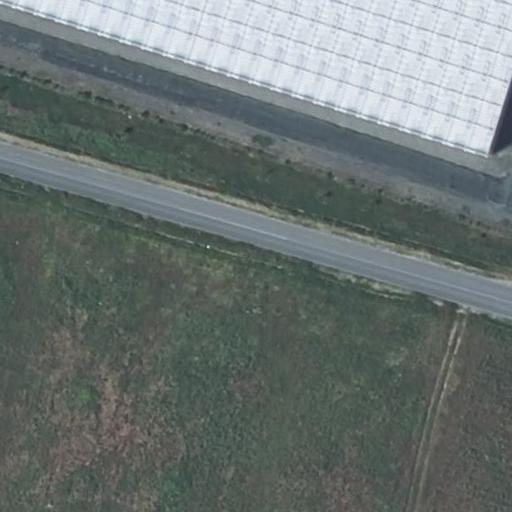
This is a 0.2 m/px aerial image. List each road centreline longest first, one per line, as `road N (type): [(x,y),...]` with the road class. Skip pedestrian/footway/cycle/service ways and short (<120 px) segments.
road 1 (secondary): [(0,155),(511,301)]
road 2 (track): [(460,286),(407,511)]
